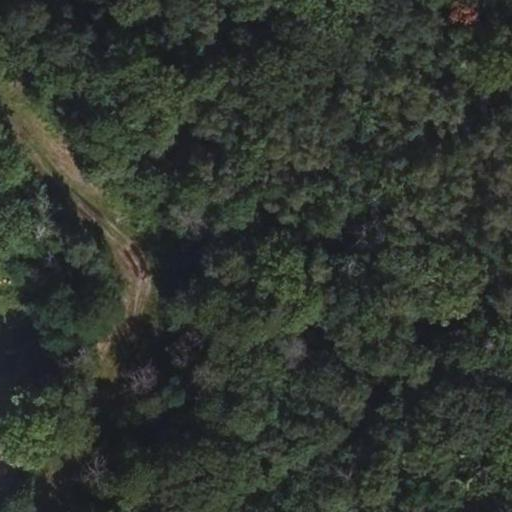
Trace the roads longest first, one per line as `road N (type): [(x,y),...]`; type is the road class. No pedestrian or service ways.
road 1 (track): [(42,511),(136,301),(106,205),(0,108)]
road 2 (track): [(511,20),(306,0)]
